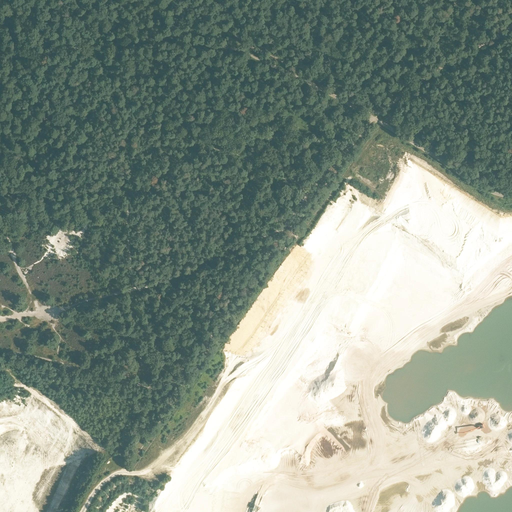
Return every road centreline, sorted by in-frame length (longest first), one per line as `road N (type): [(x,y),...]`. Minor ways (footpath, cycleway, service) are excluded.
road 1 (track): [(372,118),(250,55),(179,37),(0,55)]
road 2 (track): [(511,196),(480,187),(372,118)]
road 3 (track): [(511,29),(378,113)]
